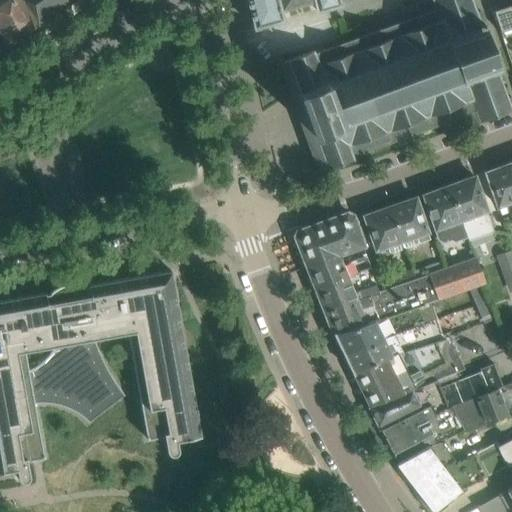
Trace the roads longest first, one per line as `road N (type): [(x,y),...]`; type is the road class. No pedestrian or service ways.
road 1 (tertiary): [(377,511),(316,405),(242,212)]
road 2 (unclassified): [(242,212),(328,202),(511,137)]
road 3 (unclassified): [(0,252),(242,212)]
road 4 (tertiary): [(242,212),(194,0)]
road 5 (unclassified): [(173,0),(0,108)]
